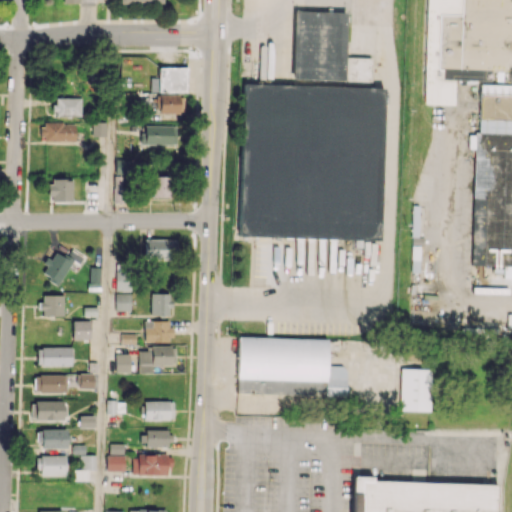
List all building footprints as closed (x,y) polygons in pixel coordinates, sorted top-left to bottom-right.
[(511,0),(424,0),(426,134),(475,70),(511,70),(511,0),(511,75),(506,78),(511,82),(511,84),(473,85),(474,260),(511,270),(511,0)] [(342,80),(344,12),(292,10),(290,79),(342,80)] [(369,81),(369,59),(351,58),(350,70),(353,70),(353,81),(369,81)] [(186,67),(157,66),(157,77),(150,77),(149,92),(186,92),(186,67)] [(183,112),(182,94),(158,95),(158,112),(183,112)] [(80,97),(53,98),(54,116),(80,116),(80,97)] [(91,136),(105,136),(106,122),(92,121),(91,136)] [(75,122),(40,123),(41,141),(75,141),(75,122)] [(141,144),(176,144),(176,125),(141,125),(141,144)] [(113,173),(129,174),(130,159),(114,158),(113,173)] [(169,197),(168,176),(150,176),(151,197),(169,197)] [(71,179),(49,179),(49,201),(71,201),(71,179)] [(176,239),(143,239),(143,258),(176,258),(176,239)] [(53,251),(39,273),(58,284),(72,260),(78,264),(83,257),(69,249),(64,257),(53,251)] [(88,290),(99,290),(99,266),(89,266),(88,290)] [(127,290),(128,269),(115,269),(115,290),(127,290)] [(114,310),(130,311),(130,293),(115,293),(114,310)] [(169,293),(150,293),(149,316),(169,316),(169,293)] [(63,295),(40,294),(40,316),(62,316),(63,295)] [(72,339),(89,338),(89,320),(71,320),(72,339)] [(170,321),(151,320),(150,328),(143,327),(143,341),(169,342),(170,321)] [(120,344),(135,344),(135,333),(120,333),(120,344)] [(327,339),(237,336),(235,393),(345,396),(346,366),(326,365),(327,339)] [(70,346),(36,347),(36,366),(70,365),(70,346)] [(174,346),(137,347),(137,373),(152,373),(151,365),(175,365),(174,346)] [(114,372),(129,372),(129,354),(114,354),(114,372)] [(399,410),(429,411),(429,369),(399,368),(399,410)] [(93,373),(78,373),(78,388),(93,388),(93,373)] [(66,392),(65,374),(33,375),(33,393),(66,392)] [(142,419),(172,419),(172,401),(143,400),(142,419)] [(62,420),(63,401),(30,401),(30,420),(62,420)] [(78,427),(95,427),(95,416),(78,416),(78,427)] [(169,445),(169,430),(139,430),(139,445),(169,445)] [(123,454),(123,443),(108,443),(108,454),(123,454)] [(131,474),(166,475),(166,466),(171,466),(171,455),(131,454),(131,474)] [(65,456),(37,455),(36,474),(65,475),(65,456)] [(94,455),(78,455),(79,470),(94,469),(94,455)] [(123,455),(106,455),(105,470),(123,470),(123,455)] [(349,511),(492,511),(493,484),(371,481),(371,476),(350,476),(349,511)]
